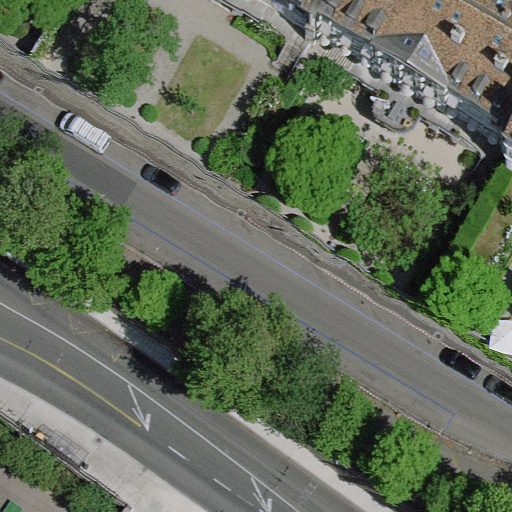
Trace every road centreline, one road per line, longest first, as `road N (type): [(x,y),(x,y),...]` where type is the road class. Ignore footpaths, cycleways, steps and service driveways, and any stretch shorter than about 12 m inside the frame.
road 1 (residential): [(511,423),(0,118)]
road 2 (tertiary): [(0,313),(299,511)]
